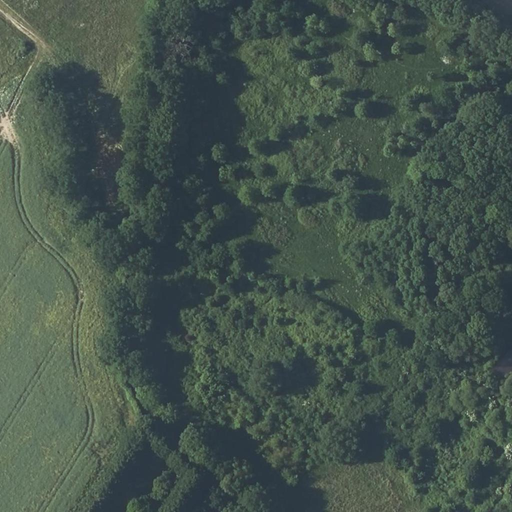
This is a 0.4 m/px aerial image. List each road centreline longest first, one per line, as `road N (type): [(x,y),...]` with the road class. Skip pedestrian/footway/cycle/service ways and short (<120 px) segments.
road 1 (residential): [(253,511),(157,418),(142,389),(130,352),(143,259)]
road 2 (track): [(0,16),(53,57),(79,98),(119,230),(143,259)]
